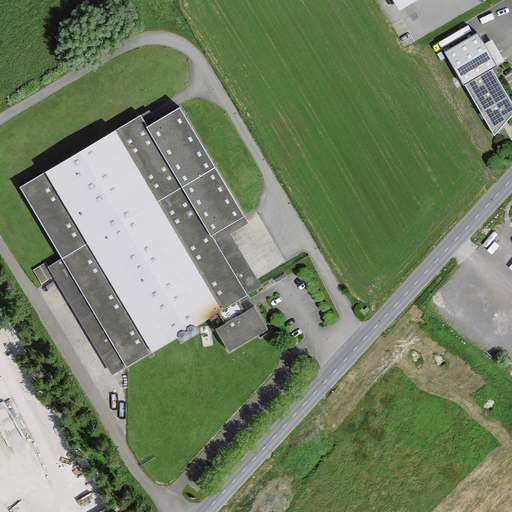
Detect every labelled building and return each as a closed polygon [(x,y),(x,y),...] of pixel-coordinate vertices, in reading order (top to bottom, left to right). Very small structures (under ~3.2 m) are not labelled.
[(389,0),(399,15),(424,0),(389,0)] [(472,30),(440,50),(492,137),(502,125),(511,113),(511,109),(490,72),(496,69),(487,55),(472,30)] [(19,190),(125,367),(209,317),(229,351),(266,329),(211,236),(244,217),(180,109),(146,129),(140,118),(19,190)] [(44,261),(34,266),(42,280),(52,274),(44,261)] [(117,511),(113,503),(96,511),(117,511)]
